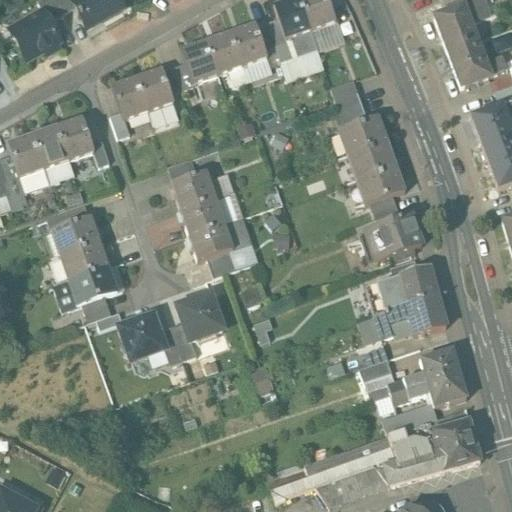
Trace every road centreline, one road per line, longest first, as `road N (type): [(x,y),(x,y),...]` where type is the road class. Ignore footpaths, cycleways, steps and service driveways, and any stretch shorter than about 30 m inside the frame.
road 1 (tertiary): [(478,322),(437,159),(377,0)]
road 2 (residential): [(81,73),(160,280)]
road 3 (unknown): [(299,511),(511,456)]
road 4 (residential): [(218,0),(81,73)]
road 5 (tertiary): [(511,457),(478,322)]
